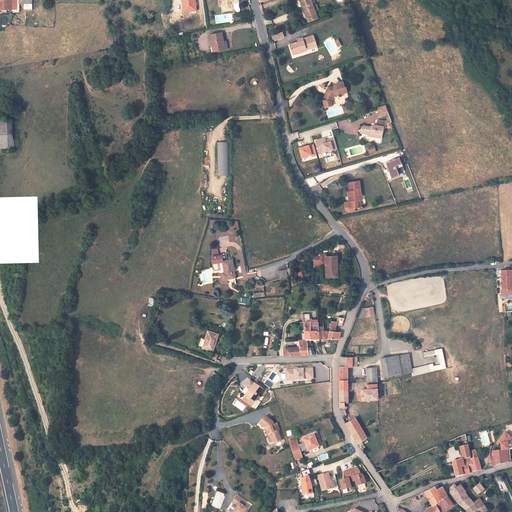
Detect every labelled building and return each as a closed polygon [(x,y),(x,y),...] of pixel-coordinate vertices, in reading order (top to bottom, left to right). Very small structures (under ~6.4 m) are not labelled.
[(0,0),(0,8),(12,8),(12,0),(0,0)] [(181,0),(182,10),(196,9),(195,0),(181,0)] [(223,10),(234,9),(233,2),(239,1),(238,0),(223,0),(224,5),(223,5),(223,10)] [(297,0),(307,23),(316,19),(308,0),(297,0)] [(208,34),(211,51),(223,48),(220,32),(208,34)] [(281,33),(277,35),(272,37),(274,41),(283,38),(281,33)] [(297,44),(289,46),(292,54),(300,52),(300,51),(305,50),(305,51),(316,48),(312,37),(302,41),(301,39),(297,41),(297,44)] [(334,41),(338,48),(342,46),(338,39),(334,41)] [(326,89),(324,91),(325,92),(323,96),(323,95),(320,101),(322,110),(330,108),(328,103),(330,99),(332,99),(333,96),(335,96),(335,97),(346,94),(344,88),(343,88),(341,83),(332,86),(332,87),(326,89)] [(387,124),(391,122),(385,106),(379,108),(381,112),(380,113),(379,113),(381,118),(385,117),(387,123),(387,124)] [(0,132),(1,144),(11,144),(9,116),(0,116),(0,132)] [(387,123),(378,121),(377,127),(372,126),(372,128),(361,126),(359,134),(370,136),(370,137),(380,139),(383,128),(384,128),(385,124),(387,124),(387,123)] [(315,140),(319,154),(337,149),(334,137),(326,140),(325,137),(315,140)] [(216,141),(217,175),(230,175),(229,141),(216,141)] [(302,160),(317,155),(313,143),(298,148),(302,160)] [(399,157),(385,163),(390,179),(405,173),(399,157)] [(412,191),(409,177),(403,178),(406,192),(412,191)] [(361,198),(364,197),(362,192),(366,190),(364,182),(356,184),(350,186),(353,197),(351,197),(353,204),(351,205),(353,212),(361,209),(359,203),(362,202),(361,198)] [(327,254),(318,254),(316,255),(316,262),(322,262),(322,266),(328,265),(328,276),(339,276),(338,256),(327,257),(327,254)] [(234,262),(225,264),(227,274),(224,275),(225,282),(237,280),(234,262)] [(286,269),(278,271),(279,278),(288,276),(286,269)] [(507,284),(506,270),(496,271),(498,291),(509,291),(509,284),(507,284)] [(365,319),(372,318),(372,310),(364,311),(365,319)] [(303,324),(304,324),(311,323),(310,315),(303,314),(303,324)] [(309,338),(313,339),(311,323),(304,324),(304,330),(305,340),(309,340),(309,338)] [(321,339),(320,326),(319,323),(311,323),(313,339),(321,339)] [(329,339),(339,339),(341,332),(335,332),(336,327),(342,327),(344,323),(330,323),(329,332),(329,339)] [(329,339),(329,332),(325,332),(325,326),(320,326),(321,339),(329,339)] [(214,348),(220,331),(210,328),(204,345),(214,348)] [(309,355),(309,348),(309,340),(305,340),(300,340),(300,348),(290,348),(291,356),(309,355)] [(341,358),(340,393),(348,394),(349,370),(352,370),(353,358),(341,358)] [(400,379),(399,360),(381,362),(383,381),(400,379)] [(293,384),(292,381),(314,380),(313,366),(284,368),(284,376),(280,376),(280,384),(293,384)] [(366,392),(366,387),(377,386),(376,371),(364,370),(364,378),(355,382),(355,392),(366,392)] [(247,401),(252,405),(263,389),(250,379),(246,385),(251,389),(247,395),(248,396),(246,399),(247,401)] [(239,396),(247,401),(246,399),(248,396),(247,395),(251,389),(246,385),(239,396)] [(378,401),(377,386),(366,387),(366,392),(355,392),(356,403),(378,401)] [(348,404),(348,394),(340,393),(340,409),(344,409),(344,404),(348,404)] [(274,421),(266,415),(260,423),(266,427),(267,427),(268,429),(267,430),(269,437),(273,435),(275,442),(282,440),(279,430),(280,429),(278,422),(275,424),(274,421)] [(356,419),(346,424),(358,446),(367,440),(363,432),(356,419)] [(500,444),(501,451),(508,449),(507,443),(510,437),(503,433),(497,442),(500,444)] [(321,442),(318,434),(305,439),(310,451),(320,447),(318,443),(321,442)] [(300,447),(293,449),(297,462),(305,459),(300,447)] [(474,472),(471,457),(468,447),(458,449),(461,460),(453,462),(456,476),(474,472)] [(511,461),(511,455),(510,449),(508,449),(501,451),(493,453),(496,466),(511,461)] [(471,457),(474,472),(479,470),(476,456),(471,457)] [(354,468),(342,471),(344,478),(339,479),(342,493),(348,492),(347,489),(351,487),(349,477),(353,476),(355,486),(365,483),(363,472),(356,474),(354,468)] [(319,476),(323,491),(334,488),(329,473),(319,476)] [(308,489),(311,488),(310,475),(300,476),(302,494),(309,493),(308,489)] [(469,496),(461,484),(457,487),(455,485),(448,489),(459,502),(469,496)] [(439,486),(435,487),(425,492),(431,510),(428,511),(439,511),(435,506),(447,497),(442,487),(440,487),(439,486)] [(478,496),(484,492),(480,486),(474,489),(478,496)] [(232,501),(237,504),(232,511),(244,511),(248,506),(243,504),(245,500),(236,494),(232,501)] [(465,509),(474,503),(469,496),(459,502),(465,509)] [(439,511),(445,511),(453,506),(447,497),(435,506),(439,511)] [(474,503),(477,508),(480,511),(484,511),(486,511),(478,500),(474,503)] [(466,511),(471,511),(477,508),(474,503),(465,509),(466,511)]
